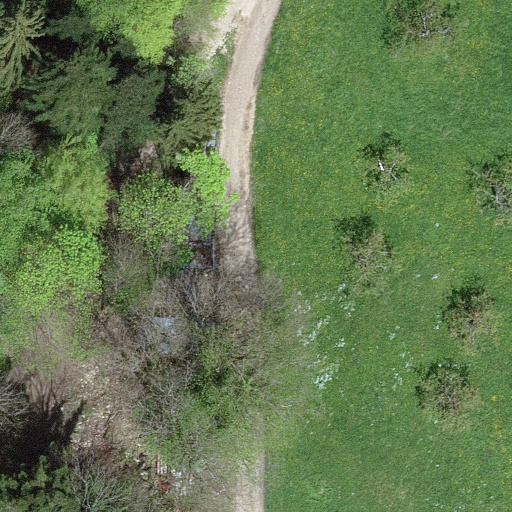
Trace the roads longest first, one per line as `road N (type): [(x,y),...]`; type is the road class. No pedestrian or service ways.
road 1 (track): [(264,0),(0,476)]
road 2 (track): [(231,69),(224,511)]
